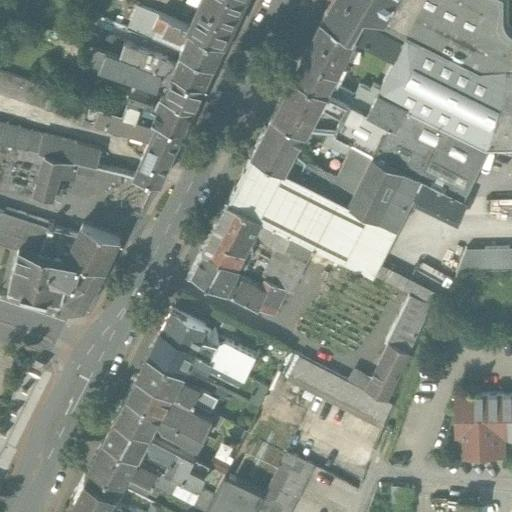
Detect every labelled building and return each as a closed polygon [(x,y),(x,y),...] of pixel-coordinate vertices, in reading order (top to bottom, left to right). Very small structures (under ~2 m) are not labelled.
[(200,0),(188,27),(191,28),(190,30),(224,42),(243,0),(200,0)] [(511,35),(509,34),(505,29),(503,23),(502,0),(331,0),(321,18),(356,37),(367,15),(391,27),(408,36),(480,71),(507,70),(511,70),(511,35)] [(188,27),(140,8),(133,25),(152,33),(154,28),(182,40),(186,39),(181,51),(182,51),(214,64),(224,42),(190,30),(191,28),(188,27)] [(391,27),(367,15),(356,37),(355,37),(380,50),(391,27)] [(356,37),(321,18),(302,56),(336,73),(355,37),(356,37)] [(480,71),(408,36),(380,88),(377,93),(486,147),(508,88),(507,70),(480,71)] [(124,44),(106,38),(101,51),(119,57),(124,44)] [(167,60),(124,44),(119,57),(130,61),(203,87),(214,64),(182,51),(177,65),(171,63),(167,60)] [(101,51),(91,47),(88,56),(101,60),(98,69),(124,78),(130,61),(119,57),(101,51)] [(101,60),(88,56),(85,64),(98,69),(101,60)] [(336,73),(302,56),(292,75),(367,112),(377,93),(370,90),(360,85),(354,95),(337,86),(335,89),(329,86),(336,73)] [(203,87),(130,61),(124,78),(155,89),(159,79),(169,82),(163,97),(194,108),(203,87)] [(0,92),(26,99),(31,77),(0,69),(0,92)] [(292,75),(272,113),(305,130),(320,103),(344,116),(338,128),(354,136),(367,112),(292,75)] [(511,79),(487,148),(511,147),(511,79)] [(380,88),(373,84),(370,90),(377,93),(380,88)] [(88,103),(53,90),(46,111),(86,124),(83,132),(103,139),(107,126),(95,123),(100,106),(88,103)] [(486,147),(377,93),(367,112),(477,167),(486,147)] [(163,97),(160,96),(156,108),(128,98),(123,113),(184,130),(194,108),(163,97)] [(123,113),(100,106),(95,123),(107,126),(151,139),(136,177),(160,183),(184,130),(123,113)] [(477,167),(367,112),(354,136),(338,128),(335,134),(340,136),(462,198),(477,167)] [(305,130),(272,113),(252,153),(350,203),(358,187),(338,177),(307,161),(295,151),(305,130)] [(101,152),(0,125),(0,143),(45,155),(78,163),(96,168),(101,152)] [(462,198),(340,136),(336,147),(347,153),(338,177),(358,187),(350,203),(395,227),(411,193),(458,217),(466,200),(462,198)] [(350,203),(252,153),(228,200),(285,230),(315,245),(371,274),(395,227),(350,203)] [(78,163),(45,155),(36,193),(53,198),(60,174),(74,179),(78,163)] [(285,230),(228,200),(204,247),(238,264),(258,225),(265,237),(278,243),(285,230)] [(50,224),(6,210),(4,214),(0,212),(0,240),(19,246),(41,251),(50,224)] [(79,233),(54,228),(55,225),(50,224),(41,251),(105,268),(121,238),(83,225),(79,233)] [(315,245),(285,230),(278,243),(261,276),(286,288),(291,291),(315,245)] [(41,251),(19,246),(8,286),(69,301),(81,307),(82,306),(83,306),(85,306),(105,268),(41,251)] [(238,264),(204,247),(191,272),(273,314),(286,288),(261,276),(238,264)] [(511,247),(465,249),(458,270),(511,268),(511,247)] [(237,321),(181,293),(175,305),(218,324),(220,319),(224,321),(222,325),(233,330),(237,321)] [(408,293),(386,341),(388,342),(408,352),(429,304),(408,293)] [(205,325),(172,308),(160,330),(214,357),(224,362),(245,373),(254,354),(217,335),(214,337),(211,343),(199,336),(205,325)] [(461,324),(438,324),(438,338),(462,337),(461,324)] [(214,357),(160,330),(149,352),(182,369),(189,355),(195,358),(197,363),(208,368),(214,357)] [(388,342),(366,387),(386,397),(408,352),(388,342)] [(182,369),(149,352),(138,373),(189,399),(206,408),(213,394),(178,376),(182,369)] [(366,387),(301,354),(288,379),(382,427),(393,401),(386,397),(366,387)] [(224,362),(214,357),(208,368),(218,373),(224,362)] [(189,399),(138,373),(126,396),(203,434),(212,416),(187,403),(189,399)] [(511,393),(455,395),(456,455),(504,454),(503,436),(511,436),(511,393)] [(203,434),(126,396),(115,417),(148,434),(155,420),(160,423),(160,427),(197,444),(203,434)] [(148,434),(115,417),(104,438),(137,455),(145,440),(152,443),(148,449),(170,460),(165,469),(199,486),(210,465),(148,434)] [(137,455),(104,438),(95,454),(153,483),(156,477),(159,471),(143,463),(139,466),(133,463),(137,455)] [(264,493),(225,473),(215,494),(206,510),(205,511),(290,511),(314,466),(287,451),(264,493)] [(153,483),(95,454),(87,469),(121,486),(124,480),(130,483),(131,485),(147,494),(148,493),(153,483)] [(121,486),(87,469),(74,495),(106,511),(142,511),(130,506),(127,507),(111,499),(115,491),(118,493),(121,486)] [(172,485),(156,477),(153,483),(161,487),(169,491),(172,485)] [(161,487),(153,483),(148,493),(156,497),(161,487)] [(406,486),(390,485),(390,511),(405,511),(406,486)] [(205,489),(197,505),(206,510),(215,494),(205,489)] [(106,511),(74,495),(65,511),(106,511)] [(476,511),(477,502),(447,500),(446,511),(476,511)] [(153,502),(147,511),(154,511),(158,505),(153,502)]
